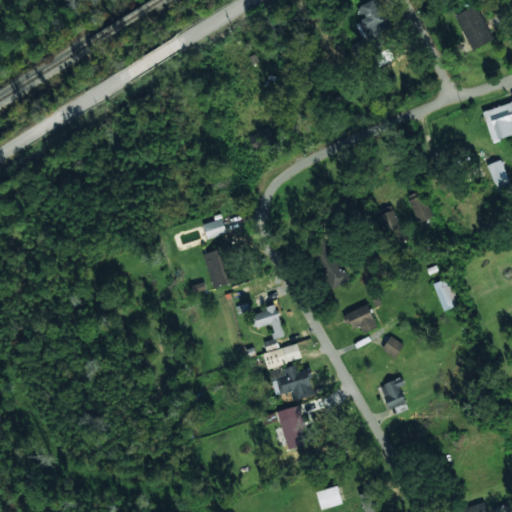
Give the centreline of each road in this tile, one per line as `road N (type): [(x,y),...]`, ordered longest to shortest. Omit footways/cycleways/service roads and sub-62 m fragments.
road 1 (residential): [(260,227),(423,511)]
road 2 (residential): [(511,74),(461,89),(282,176),(261,204),(260,227)]
road 3 (secondary): [(0,147),(234,0)]
